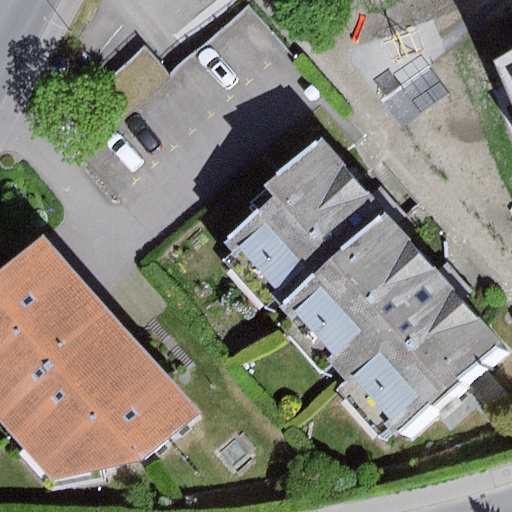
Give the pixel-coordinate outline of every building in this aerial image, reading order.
[(511,50),(493,62),(511,108),(511,50)] [(69,115),(51,130),(71,155),(90,140),(69,115)] [(285,302),(388,215),(322,137),(266,184),(275,194),(227,234),(285,302)] [(388,215),(285,302),(401,435),(503,346),(448,285),(388,215)] [(202,423),(45,250),(0,283),(0,417),(62,488),(147,472),(202,423)]
